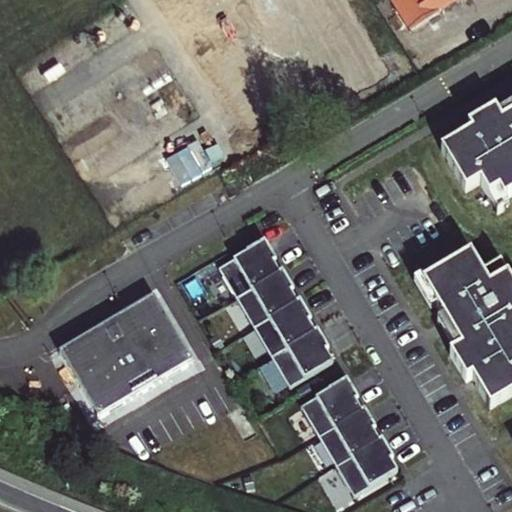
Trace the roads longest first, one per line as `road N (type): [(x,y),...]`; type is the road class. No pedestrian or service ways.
road 1 (residential): [(281,182),(476,510)]
road 2 (residential): [(281,182),(88,292),(25,345),(0,351)]
road 3 (residential): [(511,47),(281,182)]
